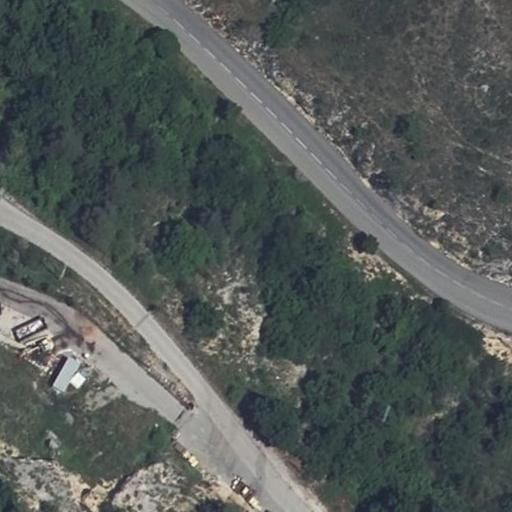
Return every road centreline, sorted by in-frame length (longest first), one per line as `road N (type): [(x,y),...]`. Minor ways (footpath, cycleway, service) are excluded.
road 1 (secondary): [(151,0),(354,197),(449,277),(511,299)]
road 2 (unclassified): [(0,208),(67,248),(116,295),(294,511)]
